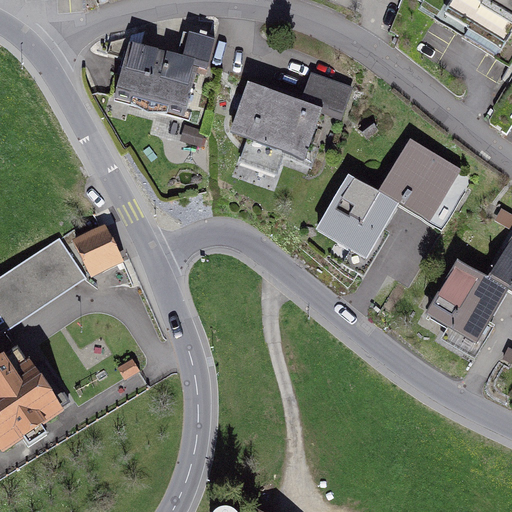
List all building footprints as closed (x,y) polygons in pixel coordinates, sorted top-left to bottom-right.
[(511,52),(511,0),(459,0),(447,22),(508,59),(511,52)] [(132,25),(114,80),(194,106),(212,52),(132,25)] [(255,75),(235,129),(314,159),(334,105),(255,75)] [(414,132),(381,183),(355,166),(320,221),(377,258),(412,203),(435,217),(468,166),(414,132)] [(103,231),(77,244),(94,278),(120,264),(103,231)] [(511,239),(494,268),(467,251),(432,307),(489,343),(511,307),(511,239)] [(0,281),(0,317),(3,322),(81,271),(61,241),(0,281)] [(5,333),(0,336),(0,443),(4,449),(71,405),(43,363),(30,371),(5,333)]
